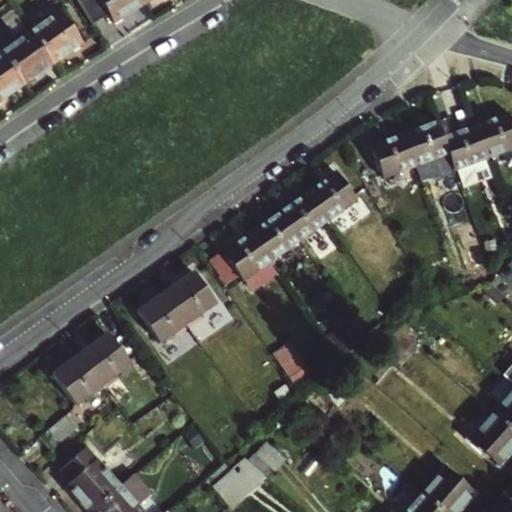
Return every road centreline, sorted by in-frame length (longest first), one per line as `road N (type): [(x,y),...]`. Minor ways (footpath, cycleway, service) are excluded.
road 1 (residential): [(422,36),(315,128),(0,359)]
road 2 (residential): [(0,138),(222,0)]
